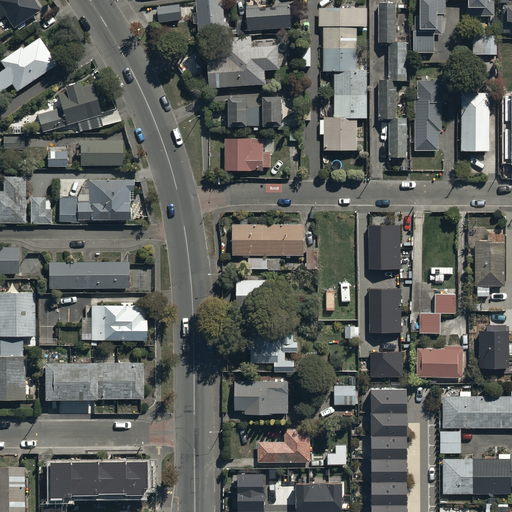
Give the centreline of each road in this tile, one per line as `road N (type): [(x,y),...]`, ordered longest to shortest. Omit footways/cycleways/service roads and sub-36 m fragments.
road 1 (residential): [(181,208),(266,193),(511,194)]
road 2 (tertiary): [(89,0),(140,86),(181,208)]
road 3 (tertiary): [(185,232),(194,433)]
road 4 (residential): [(194,433),(0,434)]
road 5 (unknown): [(310,193),(308,7)]
road 6 (residential): [(0,233),(185,232)]
